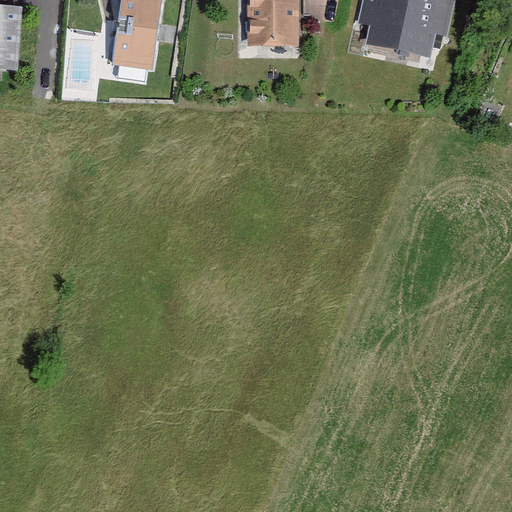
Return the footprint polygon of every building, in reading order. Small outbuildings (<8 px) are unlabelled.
[(25,0),(0,0),(0,10),(27,6),(25,0)] [(164,3),(140,0),(126,0),(117,73),(154,78),(164,3)] [(300,55),(299,0),(252,0),(253,55),(300,55)] [(373,47),(430,57),(435,31),(446,33),(452,0),(366,0),(362,24),(376,27),(373,47)] [(26,20),(0,18),(0,81),(22,82),(26,20)]
